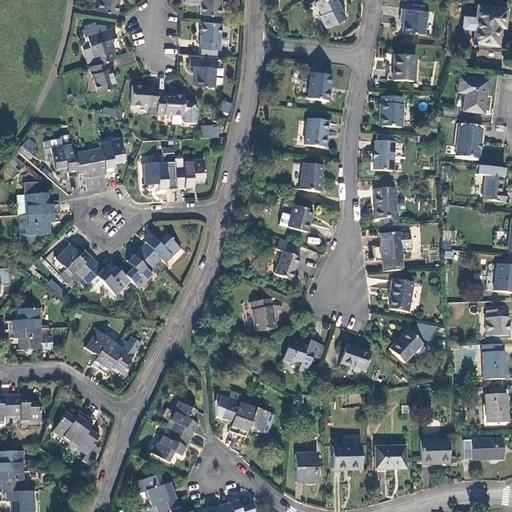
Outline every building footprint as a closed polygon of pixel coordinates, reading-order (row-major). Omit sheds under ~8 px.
[(98,0),(97,10),(116,13),(118,0),(98,0)] [(182,0),(183,1),(197,3),(197,0),(200,0),(200,3),(198,13),(218,16),(220,0),(182,0)] [(344,18),(333,0),(320,0),(313,4),(320,16),(318,17),(324,30),(344,18)] [(505,19),(506,9),(477,6),(475,19),(463,17),(462,29),(474,30),(474,33),(478,33),(477,44),(498,46),(500,26),(501,23),(498,22),(498,18),(505,19)] [(423,19),(424,11),(400,9),(399,21),(403,21),(402,32),(424,34),(425,19),(423,19)] [(220,23),(200,21),(197,47),(217,50),(220,23)] [(113,58),(115,58),(111,44),(113,43),(111,36),(115,35),(113,27),(106,29),(101,31),(99,24),(82,28),(85,36),(87,35),(95,63),(113,58)] [(217,56),(189,54),(189,64),(193,64),(192,72),(194,72),(193,85),(214,87),(217,56)] [(413,83),(415,56),(395,54),(393,81),(413,83)] [(95,63),(88,66),(96,91),(121,84),(113,58),(95,63)] [(327,104),(331,78),(310,75),(307,102),(327,104)] [(483,114),(487,80),(460,76),(458,92),(465,93),(463,111),(483,114)] [(157,96),(158,88),(131,88),(130,107),(149,108),(149,115),(156,116),(157,108),(157,96)] [(183,97),(157,96),(157,108),(156,116),(181,117),(181,121),(183,124),(196,124),(196,110),(187,101),(183,101),(183,97)] [(401,128),(403,98),(382,97),(382,104),(381,104),(380,112),(382,112),(381,127),(401,128)] [(219,110),(227,114),(232,105),(224,100),(219,110)] [(115,117),(117,109),(103,106),(101,114),(115,117)] [(324,149),(327,123),(306,120),(303,146),(324,149)] [(477,158),(481,130),(459,126),(455,155),(477,158)] [(212,127),(202,128),(202,138),(212,138),(212,127)] [(71,146),(70,141),(50,144),(51,148),(51,149),(71,146)] [(101,149),(105,175),(114,173),(113,164),(124,163),(120,141),(100,145),(101,149)] [(392,172),(393,143),(373,142),(373,171),(392,172)] [(28,160),(34,153),(23,143),(18,150),(28,160)] [(259,155),(261,147),(253,145),(251,153),(259,155)] [(68,178),(77,176),(73,154),(71,146),(51,149),(51,148),(47,149),(49,159),(53,158),(55,170),(66,169),(68,178)] [(173,146),(162,148),(163,162),(175,160),(173,146)] [(73,154),(77,176),(87,174),(88,178),(105,175),(101,149),(73,154)] [(20,173),(25,167),(13,157),(8,163),(20,173)] [(175,169),(175,189),(192,188),(192,181),(204,180),(203,161),(182,163),(182,168),(175,169)] [(162,190),(175,189),(175,169),(166,169),(165,164),(147,165),(148,185),(161,185),(162,190)] [(298,192),(300,192),(320,194),(321,184),(319,184),(321,167),(301,165),(298,192)] [(501,193),(502,178),(485,176),(481,200),(504,203),(505,194),(501,193)] [(394,181),(378,181),(379,190),(394,189),(394,181)] [(383,220),(384,226),(397,226),(397,217),(402,216),(405,213),(405,204),(401,201),(396,201),(395,189),(394,189),(379,190),(373,190),(375,220),(383,220)] [(285,197),(297,201),(300,192),(298,192),(286,190),(285,197)] [(27,216),(57,214),(57,206),(48,206),(47,195),(26,196),(27,216)] [(18,216),(27,216),(26,196),(17,196),(18,216)] [(305,234),(312,213),(293,207),(286,228),(305,234)] [(57,223),(57,214),(27,216),(18,216),(19,236),(26,236),(26,244),(41,244),(40,235),(50,235),(49,223),(57,223)] [(379,235),(381,261),(382,271),(402,271),(402,251),(412,250),(411,228),(399,228),(400,234),(379,235)] [(139,249),(154,264),(159,259),(163,262),(177,248),(166,235),(157,243),(152,237),(139,249)] [(291,281),(299,258),(295,257),(299,248),(278,240),(274,251),(281,253),(274,275),(291,281)] [(81,279),(96,264),(84,252),(80,255),(71,246),(56,260),(65,270),(71,276),(70,277),(76,283),(81,279)] [(147,270),(154,264),(139,249),(126,262),(132,268),(124,276),(128,280),(136,289),(151,274),(147,270)] [(107,275),(96,264),(81,279),(87,284),(95,277),(113,295),(128,280),(124,276),(116,268),(107,275)] [(511,294),(511,266),(496,264),(493,292),(511,294)] [(0,285),(9,285),(8,269),(0,269),(0,285)] [(71,276),(65,270),(59,275),(71,288),(76,283),(70,277),(71,276)] [(392,291),(391,298),(389,310),(407,313),(412,282),(391,279),(389,291),(392,291)] [(61,298),(66,294),(59,286),(54,291),(61,298)] [(275,328),(268,299),(249,303),(255,332),(275,328)] [(7,322),(8,331),(39,330),(38,309),(16,310),(17,322),(7,322)] [(504,317),(504,311),(486,311),(486,319),(485,319),(486,338),(509,337),(509,317),(504,317)] [(39,330),(8,331),(8,340),(17,339),(18,351),(27,351),(35,351),(50,350),(52,348),(52,340),(49,338),(39,338),(39,330)] [(404,364),(422,345),(406,331),(389,350),(404,364)] [(91,365),(98,370),(116,345),(98,332),(86,349),(97,356),(91,365)] [(116,345),(98,370),(105,375),(111,367),(125,376),(130,369),(126,366),(133,356),(141,343),(131,337),(127,343),(123,349),(116,345)] [(127,343),(120,338),(116,345),(123,349),(127,343)] [(315,359),(320,346),(307,342),(306,345),(288,340),(281,361),(290,364),(291,361),(300,364),(298,370),(305,373),(310,357),(315,359)] [(500,353),(500,345),(482,346),(483,380),(505,379),(504,353),(500,353)] [(325,348),(320,346),(315,359),(321,361),(325,348)] [(363,372),(369,354),(345,346),(339,364),(363,372)] [(484,395),(485,423),(507,423),(506,395),(504,395),(503,388),(490,389),(491,395),(484,395)] [(221,405),(218,415),(222,417),(221,419),(232,423),(229,432),(237,435),(247,406),(239,403),(241,398),(241,396),(231,393),(227,402),(226,407),(221,405)] [(28,395),(10,396),(11,422),(41,421),(40,403),(28,403),(28,395)] [(0,422),(11,422),(10,396),(0,396),(0,422)] [(175,424),(172,431),(189,441),(197,425),(190,422),(196,412),(180,403),(170,421),(175,424)] [(261,432),(268,413),(247,406),(237,435),(245,438),(249,428),(261,432)] [(70,442),(87,417),(79,412),(77,414),(72,411),(69,416),(65,413),(53,431),(70,442)] [(272,415),(268,413),(261,432),(265,434),(272,415)] [(94,422),(87,417),(70,442),(86,454),(81,460),(88,465),(97,452),(91,447),(93,444),(99,436),(89,429),(94,422)] [(189,441),(172,431),(168,439),(162,436),(153,455),(169,464),(174,452),(182,456),(189,441)] [(504,461),(503,440),(463,441),(464,462),(504,461)] [(448,466),(448,441),(420,442),(421,465),(438,465),(438,466),(448,466)] [(360,470),(360,446),(333,446),(334,468),(350,468),(350,470),(360,470)] [(405,469),(404,448),(375,448),(376,469),(405,469)] [(0,473),(21,473),(20,452),(0,453),(0,473)] [(318,483),(317,455),(295,455),(296,484),(318,483)] [(21,473),(0,473),(0,493),(21,493),(21,473)] [(156,506),(175,500),(170,483),(163,486),(159,475),(142,480),(148,500),(154,498),(156,506)] [(21,493),(0,493),(0,502),(0,503),(10,502),(9,511),(31,511),(31,493),(21,493)] [(179,511),(175,500),(156,506),(158,511),(167,511),(170,511),(179,511)] [(221,507),(222,511),(252,511),(250,504),(239,508),(237,501),(221,507)]
